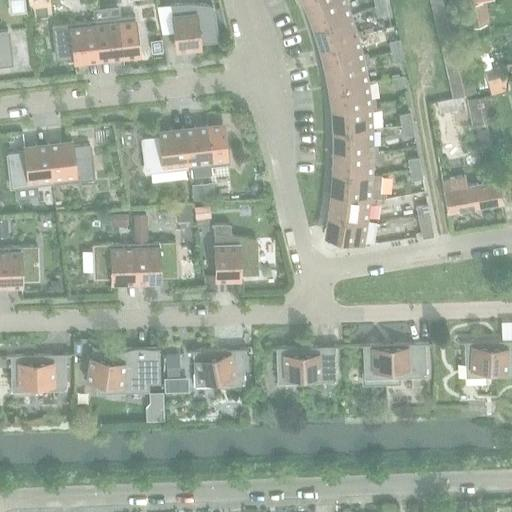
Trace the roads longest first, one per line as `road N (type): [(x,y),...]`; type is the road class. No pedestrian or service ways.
road 1 (residential): [(0,504),(511,478)]
road 2 (residential): [(0,323),(309,313)]
road 3 (residential): [(0,106),(269,75)]
road 4 (residential): [(306,271),(511,240)]
road 5 (residential): [(309,313),(511,308)]
road 6 (residential): [(306,271),(269,75)]
